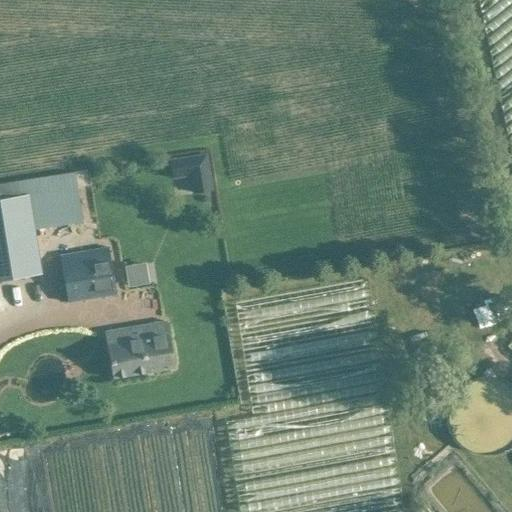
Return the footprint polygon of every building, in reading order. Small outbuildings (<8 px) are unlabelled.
[(206,154),(169,160),(172,179),(191,176),(194,194),(212,191),(206,154)] [(0,280),(34,275),(42,273),(35,229),(83,221),(77,186),(43,192),(41,177),(17,181),(17,180),(0,182),(0,280)] [(255,207),(252,185),(229,188),(232,210),(255,207)] [(116,294),(109,246),(58,254),(66,301),(116,294)] [(511,297),(489,304),(496,333),(511,328),(511,297)] [(173,367),(170,347),(165,321),(106,331),(110,358),(114,377),(173,367)] [(465,381),(454,365),(412,393),(423,409),(465,381)]
